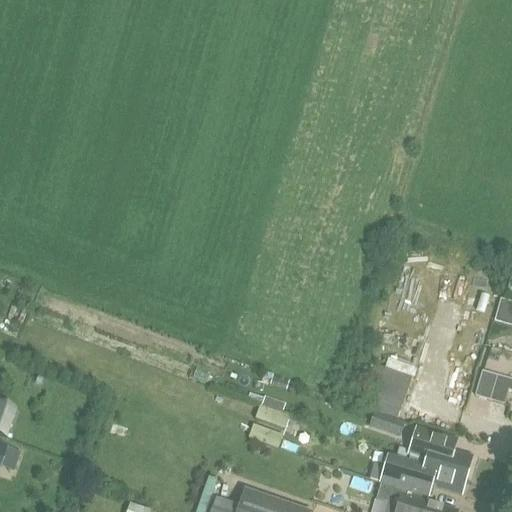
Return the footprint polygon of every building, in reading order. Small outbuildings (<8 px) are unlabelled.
[(490,402),(497,378),(483,374),(476,398),(490,402)] [(511,382),(497,378),(490,402),(503,406),(507,393),(511,394),(511,382)] [(263,400),(260,409),(282,416),(285,407),(263,400)] [(0,435),(19,442),(25,426),(27,421),(13,416),(15,410),(0,404),(0,435)] [(284,432),(289,419),(282,416),(260,409),(259,409),(254,422),(284,432)] [(373,415),(369,429),(399,440),(404,425),(373,415)] [(467,480),(472,458),(438,448),(441,437),(418,430),(410,459),(447,469),(445,473),(467,480)] [(398,450),(396,458),(405,461),(407,453),(398,450)] [(380,486),(406,493),(417,496),(420,485),(434,489),(462,497),(467,480),(445,473),(447,469),(410,459),(409,463),(405,461),(396,458),(389,455),(385,469),(380,486)] [(450,511),(405,499),(406,493),(380,486),(376,501),(402,509),(401,511),(450,511)] [(299,511),(243,492),(237,507),(214,500),(210,511),(299,511)]
